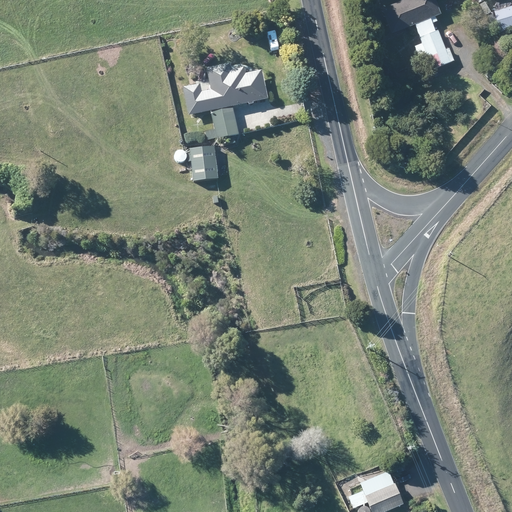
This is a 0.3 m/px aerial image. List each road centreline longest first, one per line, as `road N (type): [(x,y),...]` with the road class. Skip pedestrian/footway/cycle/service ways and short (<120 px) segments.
road 1 (unclassified): [(452,196),(411,285),(407,373)]
road 2 (tertiary): [(350,175),(312,0)]
road 3 (tertiary): [(462,511),(407,373)]
